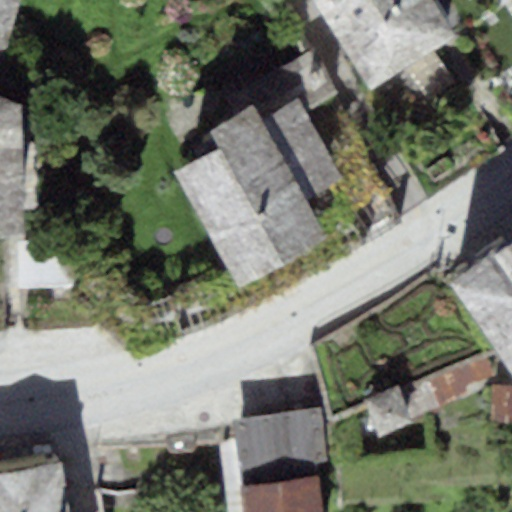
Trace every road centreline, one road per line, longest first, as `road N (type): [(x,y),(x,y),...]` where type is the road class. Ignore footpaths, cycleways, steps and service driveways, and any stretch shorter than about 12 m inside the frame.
road 1 (unclassified): [(432,237),(296,321),(231,349),(157,373),(0,404)]
road 2 (residential): [(432,237),(304,0)]
